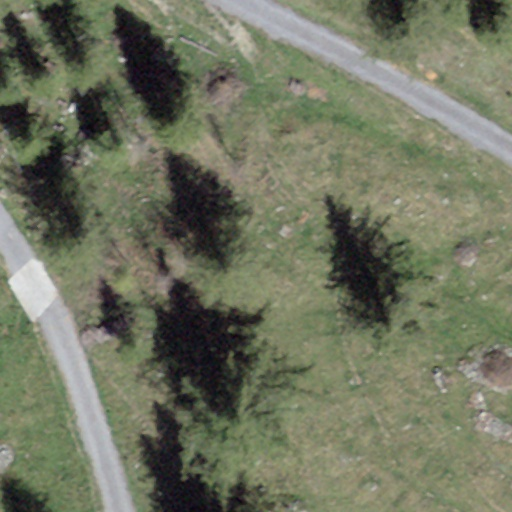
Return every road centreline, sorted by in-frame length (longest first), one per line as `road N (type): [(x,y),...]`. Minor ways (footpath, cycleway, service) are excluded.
road 1 (track): [(0,222),(54,318),(113,511)]
road 2 (track): [(511,147),(244,0)]
